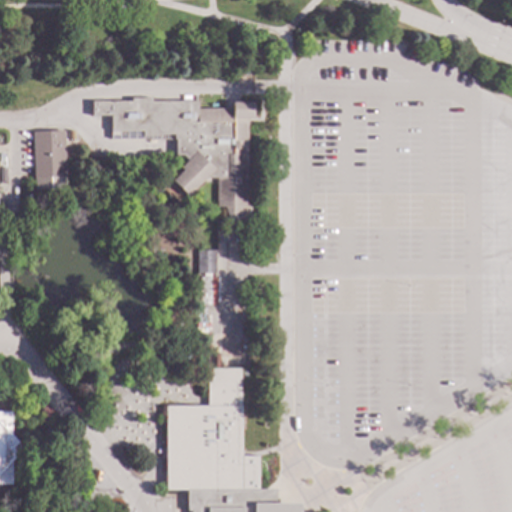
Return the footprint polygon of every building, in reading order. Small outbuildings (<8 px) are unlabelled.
[(284,51),(275,51),(275,42),(284,42),(284,51)] [(286,52),(283,52),(278,52),(278,61),(283,60),(286,60),(286,52)] [(149,99),(149,101),(196,101),(196,109),(230,109),(230,103),(251,103),(251,120),(245,120),(245,208),(244,208),(244,225),(229,225),(222,209),(213,209),(213,179),(205,179),(185,197),(169,181),(179,171),(177,168),(183,161),(180,156),(173,156),(173,140),(141,139),(141,142),(108,142),(108,117),(89,117),(89,101),(129,101),(129,99),(149,99)] [(63,177),(32,177),(31,131),(62,131),(63,177)] [(214,273),(195,273),(194,251),(214,251),(214,273)] [(197,307),(197,278),(214,278),(214,307),(197,307)] [(203,311),(203,314),(206,314),(206,319),(196,320),(196,311),(203,311)] [(188,511),(188,491),(164,491),(163,407),(206,407),(206,369),(238,369),(239,457),(256,457),(256,490),(277,490),(277,503),(302,503),(302,511),(188,511)] [(117,399),(122,404),(122,410),(116,415),(110,415),(106,410),(106,404),(111,399),(117,399)] [(0,511),(0,412),(8,412),(9,437),(21,449),(9,461),(9,485),(0,485),(0,511)] [(99,482),(91,481),(92,471),(100,472),(99,482)]
